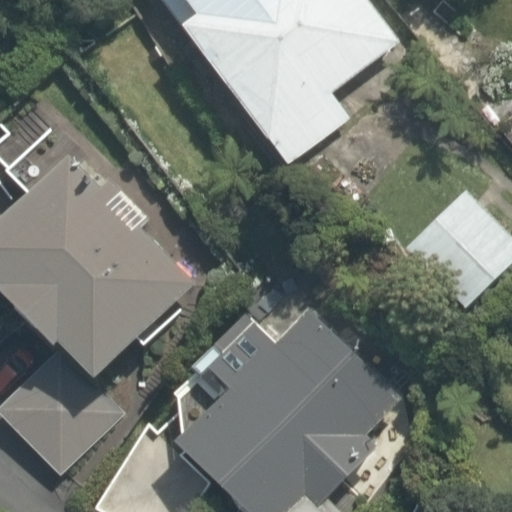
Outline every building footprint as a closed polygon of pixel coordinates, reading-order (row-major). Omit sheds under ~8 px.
[(367,0),(143,0),(144,0),(159,0),(170,14),(153,27),(266,172),(340,115),(325,95),(397,39),(367,0)] [(40,359),(62,385),(83,367),(174,291),(125,232),(144,216),(91,152),(62,176),(54,167),(30,187),(24,180),(0,199),(0,330),(17,351),(27,343),(40,359)] [(394,241),(449,306),(511,251),(511,244),(460,185),(394,241)] [(310,309),(297,321),(263,287),(154,394),(155,421),(128,423),(73,508),(80,511),(183,511),(163,491),(179,475),(215,511),(328,511),(314,497),(367,446),(357,435),(383,409),(396,397),(310,309)] [(62,385),(40,359),(0,393),(0,427),(53,480),(127,414),(84,368),(83,367),(62,385)]
